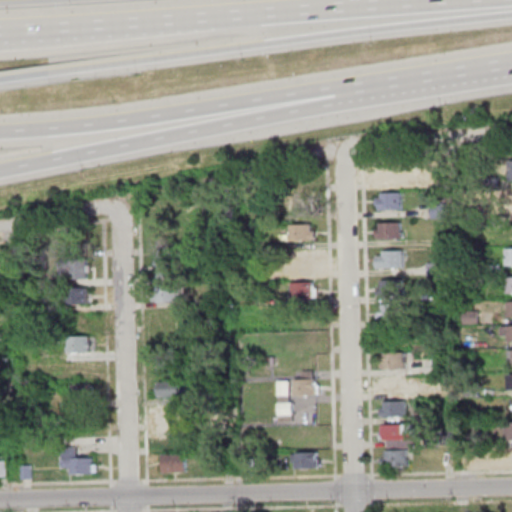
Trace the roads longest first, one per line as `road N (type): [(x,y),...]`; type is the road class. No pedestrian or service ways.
road 1 (residential): [(511,486),(0,499)]
road 2 (motorway): [(47,72),(511,14)]
road 3 (motorway): [(0,27),(414,0)]
road 4 (residential): [(351,511),(342,146)]
road 5 (motorway): [(0,167),(302,109),(351,90)]
road 6 (motorway): [(0,130),(351,90)]
road 7 (residential): [(126,511),(112,208)]
road 8 (residential): [(511,130),(342,146)]
road 9 (motorway): [(351,90),(511,62)]
